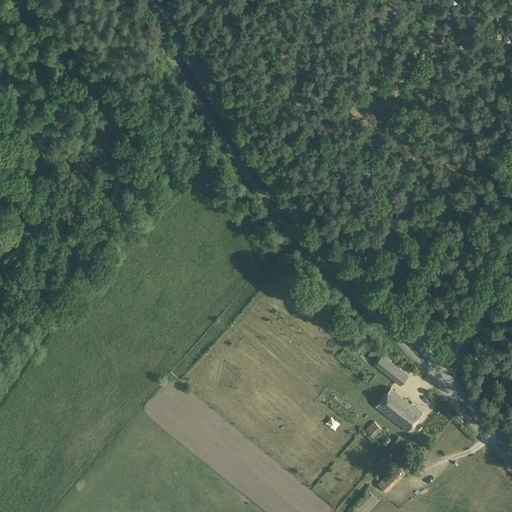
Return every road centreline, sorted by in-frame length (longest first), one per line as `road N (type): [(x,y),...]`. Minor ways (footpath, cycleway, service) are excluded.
road 1 (tertiary): [(511,452),(261,172),(157,0)]
road 2 (unknown): [(511,252),(445,407),(511,478)]
road 3 (track): [(425,417),(433,409),(418,392),(465,335),(511,235)]
